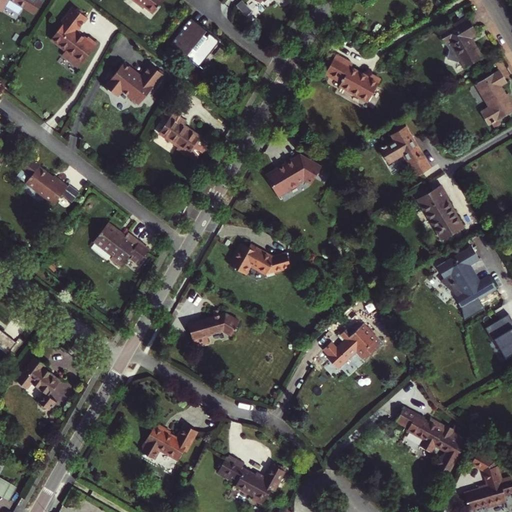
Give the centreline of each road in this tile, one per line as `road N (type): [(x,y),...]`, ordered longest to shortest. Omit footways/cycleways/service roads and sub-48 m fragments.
road 1 (residential): [(328,0),(187,247)]
road 2 (residential): [(2,106),(187,247)]
road 3 (residential): [(124,357),(169,371),(294,435)]
road 4 (residential): [(124,357),(35,511)]
road 5 (residential): [(0,262),(124,357)]
road 6 (unknown): [(38,134),(98,51),(99,14)]
road 7 (unknown): [(67,156),(83,104),(126,35)]
road 8 (residential): [(187,247),(124,357)]
